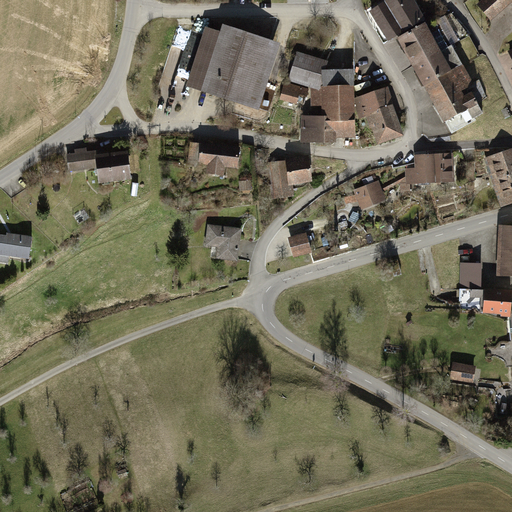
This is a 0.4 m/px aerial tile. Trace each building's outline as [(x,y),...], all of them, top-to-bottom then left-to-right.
[(423,21),(411,0),(389,0),(372,11),(390,40),(400,35),(423,21)] [(492,18),(511,0),(484,0),(480,4),(492,18)] [(400,38),(416,65),(469,36),(451,14),(426,27),(423,21),(400,35),(400,38)] [(190,86),(257,108),(270,68),(263,65),(270,42),(235,30),(233,37),(209,30),(190,86)] [(175,33),(167,79),(180,82),(188,35),(175,33)] [(480,56),(469,36),(416,65),(427,85),(450,71),(451,72),(463,65),(480,56)] [(322,62),(298,54),(290,79),(314,86),(322,62)] [(450,71),(427,85),(453,134),(476,121),(475,118),(483,114),(473,94),(471,94),(467,88),(473,85),(463,65),(451,72),(450,71)] [(324,74),(325,117),(304,117),(303,141),(314,140),(314,143),(335,143),(335,135),(355,135),(355,99),(355,74),(324,74)] [(309,90),(286,84),(281,98),(298,103),(300,95),(308,97),(309,90)] [(402,135),(386,88),(355,99),(361,119),(367,117),(371,128),(374,127),(380,143),(402,135)] [(511,116),(508,109),(502,112),(506,119),(511,116)] [(238,167),(240,149),(193,143),(190,166),(200,167),(201,162),(211,164),(210,173),(226,175),(228,165),(238,167)] [(511,149),(488,157),(496,182),(511,176),(511,149)] [(100,166),(98,157),(98,152),(68,156),(70,170),(99,167),(100,166)] [(127,153),(98,157),(100,166),(99,167),(101,181),(131,177),(127,153)] [(452,154),(430,155),(430,156),(431,183),(454,181),(452,154)] [(431,183),(430,156),(416,156),(418,169),(411,170),(412,180),(413,180),(413,189),(411,190),(411,191),(413,191),(432,189),(431,183)] [(291,183),(311,180),(309,160),(271,164),(274,185),(272,185),(274,198),(293,196),(291,183)] [(511,176),(496,182),(504,206),(511,203),(511,176)] [(378,183),(356,191),(363,207),(384,199),(378,183)] [(242,229),(209,225),(207,245),(223,247),(222,258),(238,260),(242,229)] [(499,276),(511,276),(511,226),(502,226),(499,276)] [(7,236),(0,234),(0,261),(8,263),(9,256),(30,259),(33,237),(8,233),(7,236)] [(307,234),(292,239),(297,255),(312,251),(307,234)] [(482,264),(463,264),(462,289),(481,290),(482,264)] [(486,301),(487,290),(481,290),(462,289),(462,301),(486,301)] [(511,295),(511,290),(487,290),(486,301),(486,309),(501,312),(511,313),(511,295)] [(475,368),(455,365),(453,377),(473,380),(475,368)]
